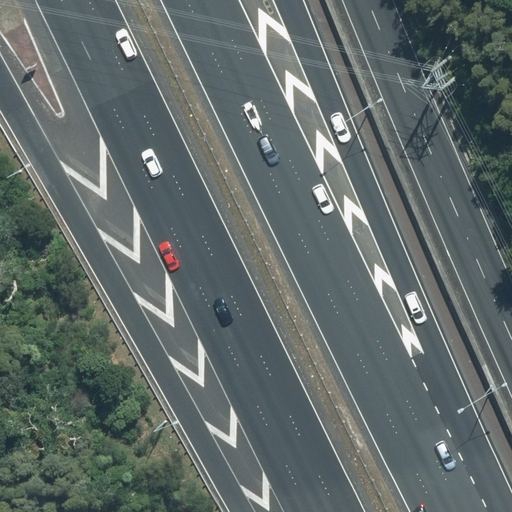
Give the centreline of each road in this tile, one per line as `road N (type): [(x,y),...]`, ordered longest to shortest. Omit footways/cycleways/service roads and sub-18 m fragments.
road 1 (motorway): [(188,0),(439,511)]
road 2 (motorway): [(339,511),(90,0)]
road 3 (motorway): [(292,0),(433,349),(472,511)]
road 4 (motorway): [(237,511),(0,83)]
